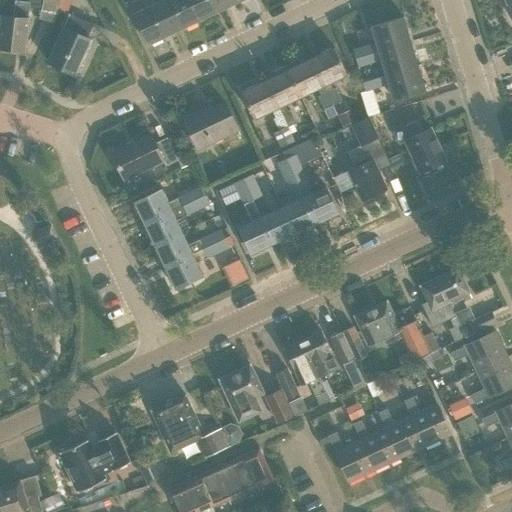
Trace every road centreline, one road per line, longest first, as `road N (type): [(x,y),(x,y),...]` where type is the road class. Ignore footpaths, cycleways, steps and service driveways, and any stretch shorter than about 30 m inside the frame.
road 1 (tertiary): [(162,357),(509,195)]
road 2 (residential): [(68,139),(95,115),(336,0)]
road 3 (unclassified): [(162,357),(70,164),(68,139)]
road 4 (residential): [(509,195),(451,0)]
road 5 (tertiary): [(0,433),(162,357)]
